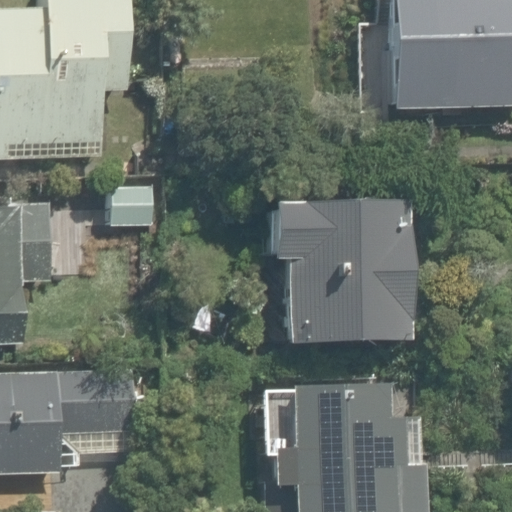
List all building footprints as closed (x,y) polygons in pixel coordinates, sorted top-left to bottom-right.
[(125,95),(121,0),(8,0),(9,17),(0,16),(0,167),(80,165),(78,96),(125,95)] [(511,0),(379,0),(381,61),(409,60),(411,113),(511,108),(511,0)] [(296,209),(256,211),(258,267),(272,265),(275,344),(403,339),(398,199),(296,202),(296,209)] [(0,292),(41,293),(42,245),(0,243),(0,292)] [(0,374),(0,483),(40,483),(40,440),(131,439),(130,373),(0,374)] [(382,384),(254,391),(255,479),(264,478),(263,486),(283,484),(284,511),(421,511),(419,465),(401,466),(400,417),(383,417),(382,384)]
